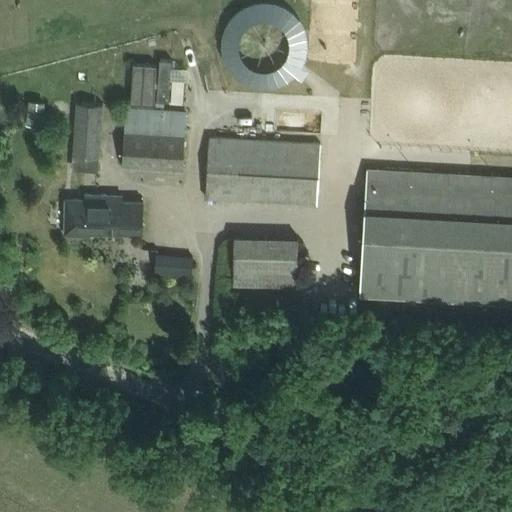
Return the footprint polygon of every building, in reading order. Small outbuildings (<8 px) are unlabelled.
[(168,101),(171,58),(158,58),(156,105),(163,105),(163,100),(168,101)] [(153,104),(155,64),(132,62),(130,102),(153,104)] [(170,101),(184,101),(185,77),(172,76),(170,101)] [(55,101),(56,79),(40,79),(40,101),(55,101)] [(72,153),(98,155),(102,102),(75,100),(72,153)] [(183,167),(185,133),(186,108),(126,104),(124,129),(122,164),(183,167)] [(206,196),(317,203),(321,141),(225,135),(225,132),(214,131),(214,134),(209,134),(206,196)] [(511,173),(367,165),(359,292),(511,301),(511,173)] [(84,198),(65,198),(64,234),(89,235),(89,231),(142,233),(143,200),(106,199),(106,194),(84,193),(84,198)] [(210,251),(211,233),(162,231),(161,250),(210,251)] [(234,235),(233,263),(233,283),(297,284),(298,236),(234,235)] [(198,276),(199,256),(149,252),(148,272),(198,276)]
